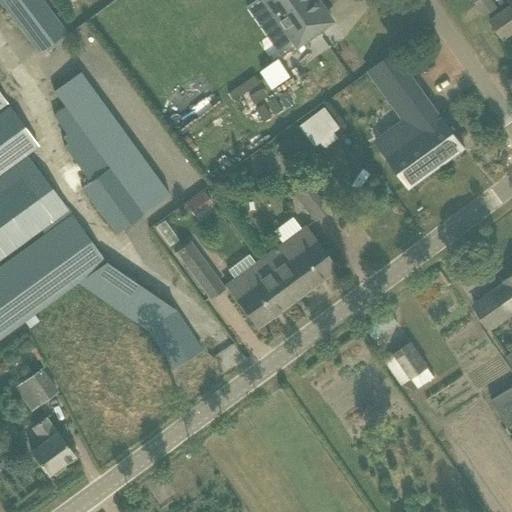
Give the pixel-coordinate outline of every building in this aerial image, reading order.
[(0,0),(0,1),(39,52),(66,32),(41,0),(0,0)] [(333,22),(317,0),(258,0),(254,3),(267,21),(277,14),(299,46),(333,22)] [(490,0),(481,0),(478,3),(486,14),(496,7),(490,0)] [(511,0),(507,0),(511,6),(491,21),(503,39),(511,32),(511,0)] [(388,158),(409,187),(464,147),(443,118),(442,119),(394,54),(370,71),(405,120),(376,142),(388,158)] [(0,174),(39,147),(9,105),(0,111),(0,174)] [(316,147),(342,129),(325,105),(299,123),(316,147)] [(108,167),(65,107),(54,116),(61,128),(71,141),(64,147),(89,181),(108,167)] [(0,260),(55,220),(52,216),(65,207),(28,156),(0,176),(0,260)] [(291,189),(315,221),(332,209),(308,177),(291,189)] [(0,339),(77,284),(78,285),(104,266),(103,265),(106,263),(72,215),(60,224),(58,222),(0,265),(0,339)] [(305,227),(284,243),(263,259),(293,300),(336,269),(305,227)] [(176,251),(187,266),(184,268),(200,290),(202,288),(210,299),(224,289),(189,241),(176,251)] [(257,327),(293,300),(263,259),(227,286),(257,327)] [(174,309),(104,266),(78,285),(146,327),(174,370),(202,352),(174,309)] [(511,276),(505,281),(506,284),(474,306),(490,329),(511,313),(511,276)] [(374,337),(397,321),(389,310),(366,327),(374,337)] [(411,342),(394,354),(410,379),(428,368),(411,342)] [(40,371),(25,382),(41,403),(56,392),(40,371)] [(511,424),(511,403),(505,391),(491,400),(508,427),(511,424)] [(46,473),(48,475),(51,473),(54,475),(64,468),(63,464),(74,456),(58,433),(57,434),(45,418),(32,428),(44,443),(31,453),(46,473)]
